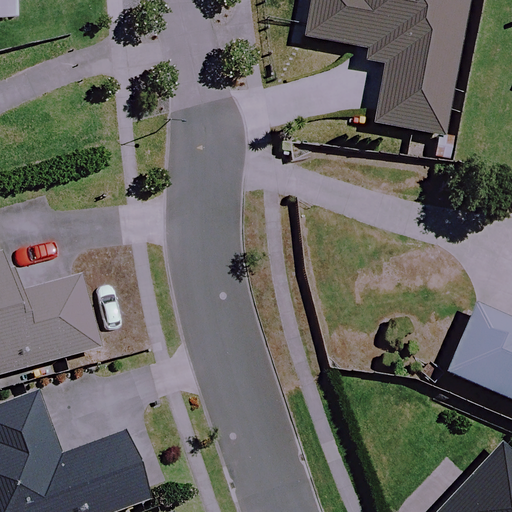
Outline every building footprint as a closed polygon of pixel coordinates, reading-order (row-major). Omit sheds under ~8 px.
[(0,0),(0,24),(11,24),(9,0),(0,0)] [(307,0),(299,44),(364,56),(362,72),(379,75),(369,130),(384,133),(437,142),(462,0),(307,0)] [(10,292),(0,258),(0,369),(91,343),(72,274),(10,292)] [(511,319),(475,304),(447,372),(511,399),(511,319)] [(0,511),(106,511),(145,498),(120,431),(57,455),(34,393),(0,405),(0,511)] [(511,511),(511,457),(497,444),(434,511),(511,511)]
